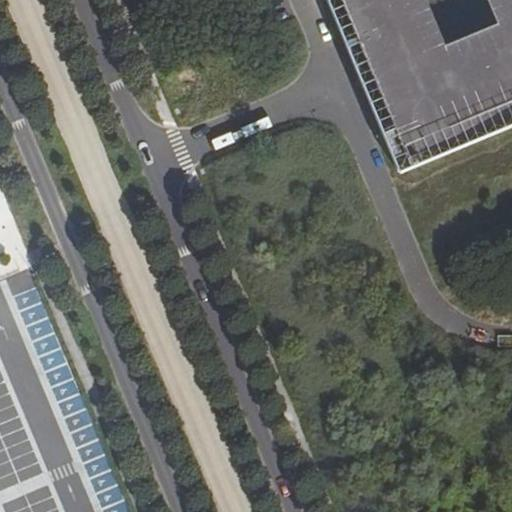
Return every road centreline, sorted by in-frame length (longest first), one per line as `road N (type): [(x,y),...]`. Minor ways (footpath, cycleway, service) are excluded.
road 1 (unclassified): [(295,511),(82,0)]
road 2 (unclassified): [(0,81),(180,511)]
